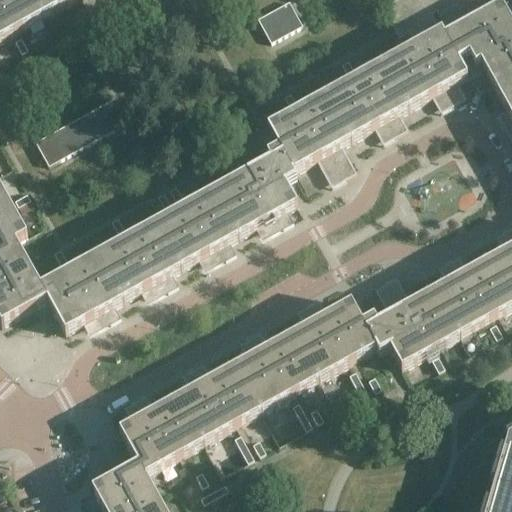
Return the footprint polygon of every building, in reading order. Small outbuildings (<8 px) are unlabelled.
[(0,0),(0,47),(44,23),(30,0),(0,0)] [(86,0),(30,0),(44,23),(86,0)] [(511,0),(404,0),(382,12),(400,43),(410,38),(417,51),(442,37),(431,18),(437,15),(448,34),(442,37),(445,43),(467,84),(484,74),(493,90),(506,115),(498,120),(511,145),(511,144),(511,0)] [(271,48),(302,30),(289,7),(258,24),(271,48)] [(467,84),(445,43),(442,37),(417,51),(381,71),(407,117),(433,103),(441,118),(466,104),(458,89),(467,84)] [(28,55),(22,43),(15,46),(22,58),(28,55)] [(348,66),(342,70),(349,82),(355,78),(348,66)] [(407,117),(381,71),(326,101),(351,148),(375,135),(383,149),(406,137),(398,122),(407,117)] [(297,111),(291,99),(284,103),(291,115),(297,111)] [(295,179),(317,166),(331,192),(357,178),(343,152),(351,148),(326,101),(268,133),(279,153),(278,154),(267,160),(270,166),(213,198),(239,244),(262,231),(271,247),(297,233),(288,217),(298,211),(287,191),(298,185),(295,179)] [(114,103),(36,147),(49,171),(128,127),(114,103)] [(233,161),(227,164),(234,177),(240,173),(233,161)] [(28,242),(10,209),(0,191),(0,256),(16,248),(17,249),(28,242)] [(183,204),(176,192),(170,196),(177,208),(183,204)] [(239,244),(213,198),(156,230),(181,276),(205,263),(213,278),(239,264),(230,249),(239,244)] [(15,206),(18,212),(31,206),(27,199),(15,206)] [(158,202),(165,214),(171,211),(164,199),(158,202)] [(118,224),(112,227),(119,239),(125,236),(118,224)] [(181,276),(156,230),(98,261),(124,308),(147,295),(155,310),(181,295),(173,281),(181,276)] [(511,232),(496,242),(505,258),(493,265),(511,299),(511,232)] [(36,282),(17,249),(16,248),(0,256),(0,327),(2,332),(47,307),(40,294),(41,293),(36,282)] [(61,255),(54,259),(61,271),(67,268),(61,255)] [(124,308),(98,261),(41,293),(40,294),(47,307),(48,307),(66,340),(90,327),(98,341),(123,327),(115,313),(124,308)] [(511,315),(511,299),(493,265),(469,278),(460,262),(438,273),(448,290),(435,297),(461,343),(511,315)] [(461,343),(435,297),(412,310),(397,283),(375,295),(390,322),(378,329),(375,323),(364,329),(363,329),(352,309),(328,322),(319,305),(297,317),(306,334),(294,341),(320,387),(376,356),(379,362),(391,356),(402,376),(461,343)] [(496,330),(490,333),(497,345),(503,342),(496,330)] [(320,387),(294,341),(270,354),(261,337),(240,349),(249,366),(237,373),(262,419),(320,387)] [(432,366),(439,378),(445,375),(438,363),(432,366)] [(262,419),(237,373),(213,386),(203,369),(182,381),(191,398),(179,404),(205,451),(262,419)] [(366,396),(363,390),(362,389),(356,378),(349,381),(356,393),(357,394),(360,400),(363,405),(369,402),(366,396)] [(382,395),(378,389),(375,384),(375,383),(369,386),(369,387),(372,393),(375,399),(382,395)] [(162,511),(146,483),(180,464),(205,451),(179,404),(155,418),(146,401),(125,413),(134,430),(120,437),(138,470),(93,495),(101,511),(162,511)] [(312,433),(305,420),(299,409),(293,412),(303,431),(306,437),(312,433)] [(324,427),(320,421),(317,416),(317,415),(311,418),(311,419),(314,425),(317,431),(324,427)] [(248,454),(241,441),(234,445),(242,457),(245,463),(248,469),(254,466),(251,460),(248,454)] [(511,511),(511,445),(509,447),(489,511),(511,511)] [(266,459),(263,453),(259,447),(253,450),(257,457),(260,462),(266,459)] [(209,491),(206,485),(203,479),(202,478),(196,482),(196,483),(200,489),(203,494),(209,491)] [(201,504),(204,510),(228,497),(225,491),(201,504)]
